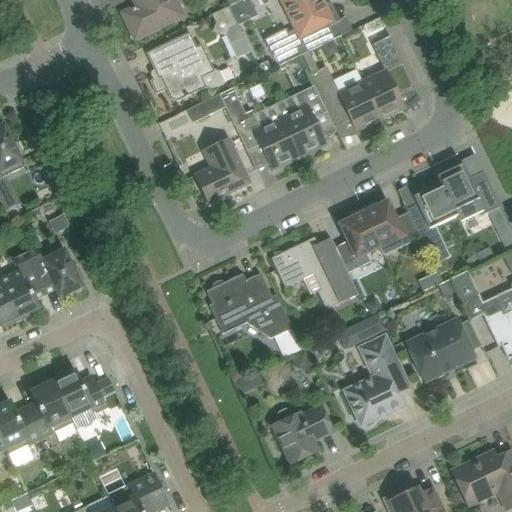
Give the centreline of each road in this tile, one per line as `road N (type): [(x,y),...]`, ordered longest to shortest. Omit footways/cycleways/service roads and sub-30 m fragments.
road 1 (residential): [(403,0),(450,121),(436,138),(221,244),(198,245),(175,229),(84,43)]
road 2 (residential): [(199,511),(105,321),(0,365)]
road 3 (residential): [(285,511),(511,399)]
